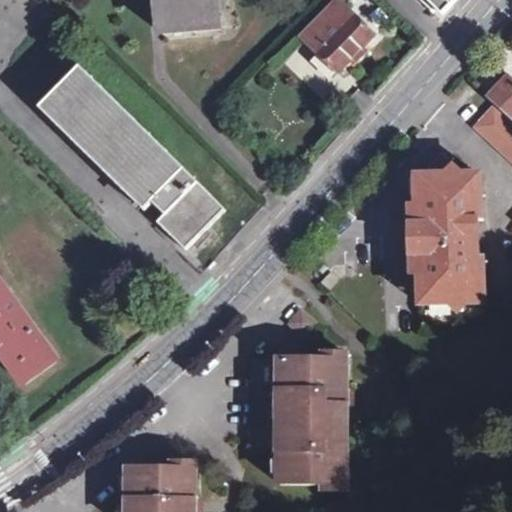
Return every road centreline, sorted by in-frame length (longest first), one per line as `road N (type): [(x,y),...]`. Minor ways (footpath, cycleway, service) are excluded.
road 1 (secondary): [(493,0),(226,305),(110,406),(0,484)]
road 2 (unknown): [(503,244),(505,205),(487,167),(413,91)]
